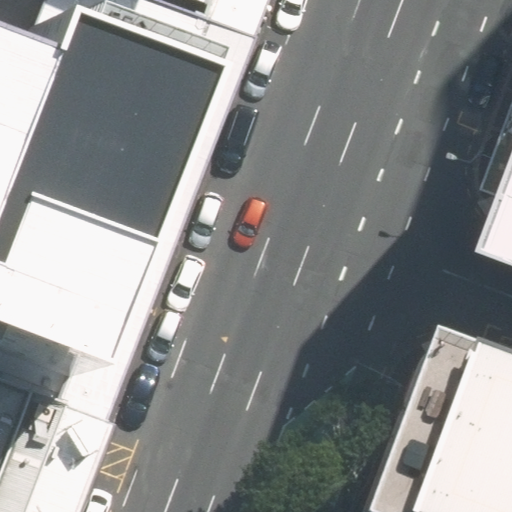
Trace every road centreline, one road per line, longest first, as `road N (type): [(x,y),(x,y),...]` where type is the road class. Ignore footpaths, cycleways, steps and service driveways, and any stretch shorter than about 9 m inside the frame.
road 1 (primary): [(308,220),(195,511)]
road 2 (primary): [(396,0),(308,220)]
road 3 (residential): [(308,220),(511,295)]
